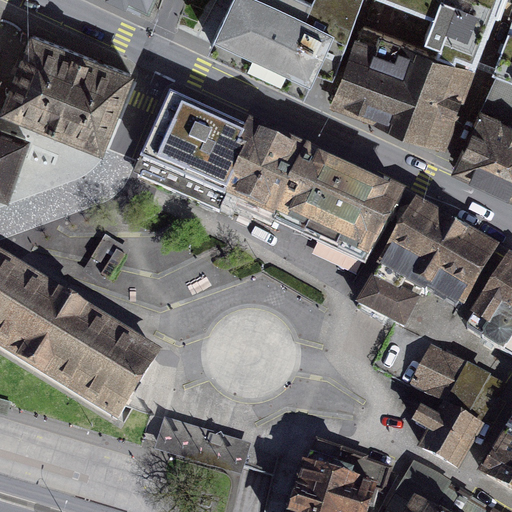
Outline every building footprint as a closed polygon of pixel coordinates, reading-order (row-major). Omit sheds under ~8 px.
[(227,0),(207,42),(305,88),(316,62),(334,70),(359,0),(227,0)] [(405,0),(432,10),(425,30),(440,37),(436,48),(475,63),(476,61),(478,56),(496,11),(499,12),(503,0),(405,0)] [(511,18),(495,63),(493,67),(491,71),(495,73),(483,101),(511,114),(511,18)] [(444,140),(448,141),(475,63),(436,48),(381,27),(378,36),(355,28),(330,96),(333,97),(330,105),(442,147),(444,140)] [(33,34),(3,108),(102,146),(131,72),(33,34)] [(247,125),(169,92),(134,173),(218,211),(223,203),(245,150),(238,147),(247,125)] [(480,100),(451,163),(511,190),(511,114),(483,101),(480,100)] [(273,221),(305,144),(249,118),(247,125),(238,147),(245,150),(223,203),(271,226),(273,221)] [(0,192),(7,195),(30,134),(0,123),(0,192)] [(406,190),(305,144),(273,221),(366,264),(406,190)] [(421,290),(457,221),(416,197),(378,264),(421,290)] [(500,246),(457,221),(421,290),(426,293),(428,290),(465,308),(500,246)] [(131,251),(106,235),(93,253),(95,254),(83,272),(109,289),(121,271),(120,270),(131,251)] [(0,249),(0,349),(118,421),(138,389),(163,351),(0,249)] [(511,357),(511,254),(509,253),(470,314),(473,316),(466,328),(511,357)] [(400,292),(372,277),(356,304),(405,329),(420,298),(402,288),(400,292)] [(509,386),(431,345),(410,386),(412,387),(402,405),(417,413),(411,422),(428,431),(419,448),(460,472),(509,386)] [(12,399),(0,395),(0,411),(8,414),(12,399)] [(511,416),(478,473),(511,493),(511,416)] [(165,419),(154,452),(242,476),(251,444),(165,419)] [(392,468),(317,440),(309,462),(303,460),(286,511),(369,511),(370,508),(374,508),(379,493),(384,495),(392,468)] [(500,511),(414,462),(386,511),(500,511)]
